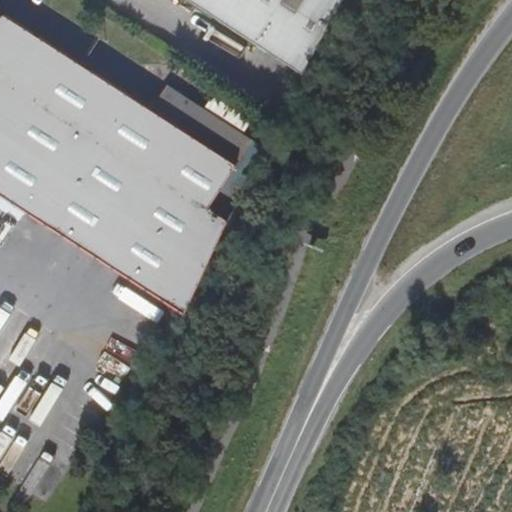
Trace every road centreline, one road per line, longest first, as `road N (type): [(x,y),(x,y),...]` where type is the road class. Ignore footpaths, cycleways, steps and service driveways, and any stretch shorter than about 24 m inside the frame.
road 1 (secondary): [(511,16),(399,197),(335,329),(306,419)]
road 2 (secondary): [(306,419),(388,305),(423,272),(511,224)]
road 3 (unknown): [(70,0),(200,79)]
road 4 (unknown): [(0,258),(123,296)]
